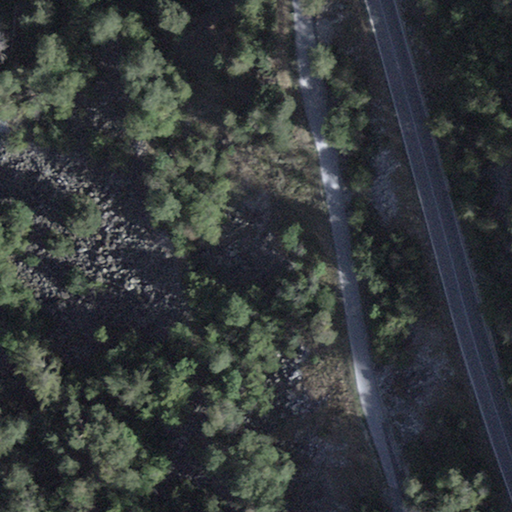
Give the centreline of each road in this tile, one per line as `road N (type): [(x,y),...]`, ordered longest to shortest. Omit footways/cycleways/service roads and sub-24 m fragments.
road 1 (unclassified): [(300,0),(369,399),(403,511)]
road 2 (secondary): [(380,0),(511,454)]
